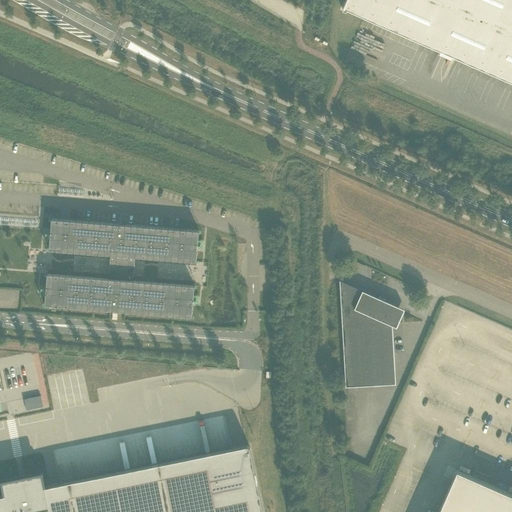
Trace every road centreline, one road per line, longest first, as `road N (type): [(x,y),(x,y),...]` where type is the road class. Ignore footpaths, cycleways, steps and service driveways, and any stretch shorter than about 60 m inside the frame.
road 1 (unclassified): [(41,325),(244,335),(253,329),(252,233),(0,154)]
road 2 (primary): [(511,220),(224,94)]
road 3 (unclassified): [(41,325),(226,343),(242,349),(248,369)]
road 4 (primary): [(28,0),(224,94)]
road 5 (primary): [(224,94),(61,0)]
road 6 (unclassified): [(511,313),(341,238)]
road 7 (unknown): [(418,408),(457,320),(466,316),(511,338)]
